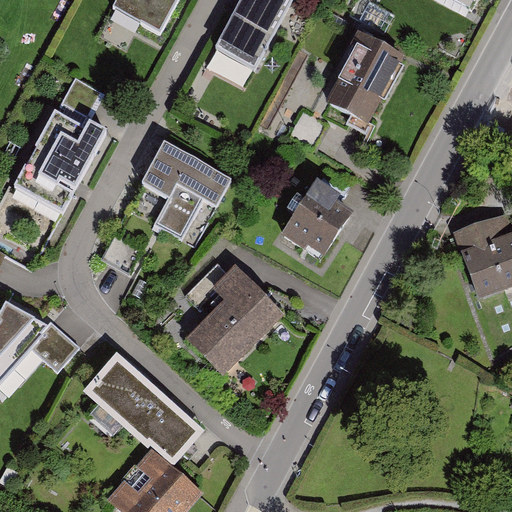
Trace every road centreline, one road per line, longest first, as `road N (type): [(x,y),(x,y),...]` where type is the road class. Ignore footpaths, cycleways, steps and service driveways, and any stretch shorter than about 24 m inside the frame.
road 1 (residential): [(213,0),(74,266),(83,316),(274,465)]
road 2 (tertiary): [(511,31),(274,465)]
